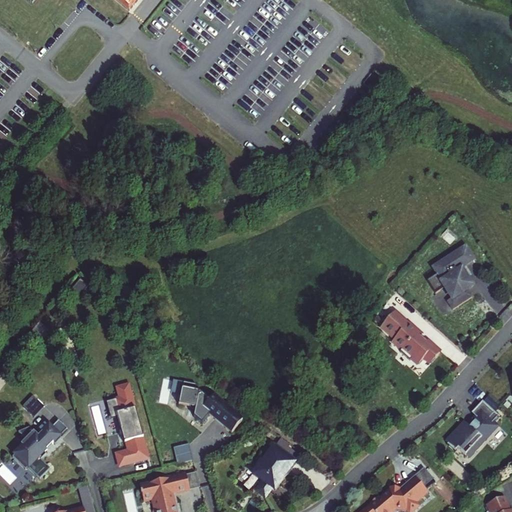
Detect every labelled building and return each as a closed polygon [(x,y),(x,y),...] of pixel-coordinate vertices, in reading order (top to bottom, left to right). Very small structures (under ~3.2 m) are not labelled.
[(109,0),(126,14),(129,17),(143,0),(109,0)] [(464,250),(431,271),(436,279),(426,285),(434,298),(444,292),(451,302),(446,306),(451,314),(471,301),(466,293),(470,290),(464,281),(467,279),(461,271),(473,264),(464,250)] [(423,334),(410,323),(396,311),(380,328),(394,341),(391,343),(404,355),(417,367),(423,360),(429,365),(441,352),(429,340),(427,342),(421,336),(423,334)] [(197,386),(184,384),(179,406),(196,410),(194,418),(202,425),(210,416),(232,435),(243,422),(214,398),(210,402),(199,393),(195,393),(197,386)] [(117,390),(120,400),(133,397),(130,387),(117,390)] [(34,394),(24,406),(35,416),(45,405),(34,394)] [(133,464),(150,460),(133,397),(108,404),(112,418),(119,416),(119,419),(125,444),(128,444),(133,464)] [(499,418),(483,403),(472,415),(478,420),(470,429),(466,424),(459,431),(460,432),(454,439),(448,446),(456,453),(459,450),(468,459),(474,453),(476,455),(486,443),(484,441),(489,436),(490,437),(497,429),(493,425),(499,418)] [(59,422),(52,429),(61,438),(68,431),(59,422)] [(53,446),(61,438),(48,426),(41,433),(42,434),(38,438),(29,429),(18,433),(27,442),(12,457),(26,471),(28,470),(38,481),(48,471),(40,463),(45,457),(43,456),(46,453),(45,452),(52,445),(53,446)] [(282,440),(275,449),(296,464),(300,458),(288,449),(290,446),(282,440)] [(190,446),(174,449),(178,466),(194,462),(190,446)] [(275,449),(274,448),(265,461),(261,458),(254,467),(260,471),(263,482),(256,492),(266,499),(273,490),(275,492),(296,464),(275,449)] [(130,451),(112,456),(115,469),(133,464),(130,451)] [(432,480),(423,470),(414,478),(422,488),(432,480)] [(201,489),(197,473),(187,476),(191,491),(201,489)] [(187,476),(187,474),(172,478),(172,479),(141,486),(142,497),(143,497),(144,502),(153,500),(155,511),(154,511),(181,511),(180,505),(176,506),(175,501),(173,500),(172,495),(174,493),(176,494),(191,491),(187,476)] [(426,493),(413,479),(400,490),(396,486),(391,491),(389,489),(380,497),(379,496),(370,505),(370,506),(363,511),(391,511),(392,511),(395,509),(398,511),(403,508),(405,511),(406,511),(414,511),(419,507),(416,504),(423,498),(422,497),(423,496),(426,493)] [(95,511),(89,487),(79,490),(84,508),(85,511),(95,511)] [(510,511),(504,499),(486,507),(488,511),(511,511),(510,511)]
